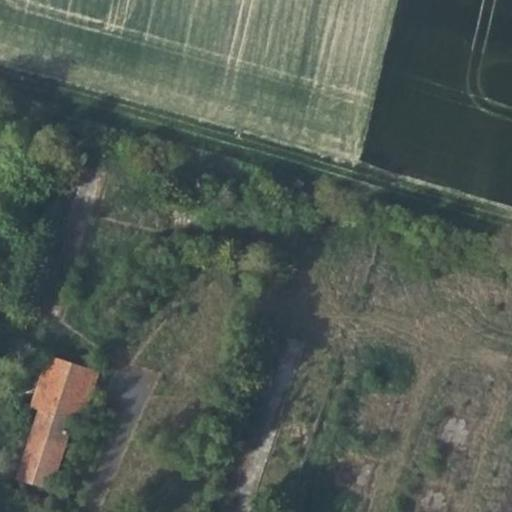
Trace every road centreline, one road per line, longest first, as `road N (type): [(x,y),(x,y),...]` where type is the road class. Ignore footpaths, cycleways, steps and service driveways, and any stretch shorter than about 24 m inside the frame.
road 1 (track): [(511,221),(0,76)]
road 2 (track): [(367,511),(411,389),(449,363),(511,366)]
